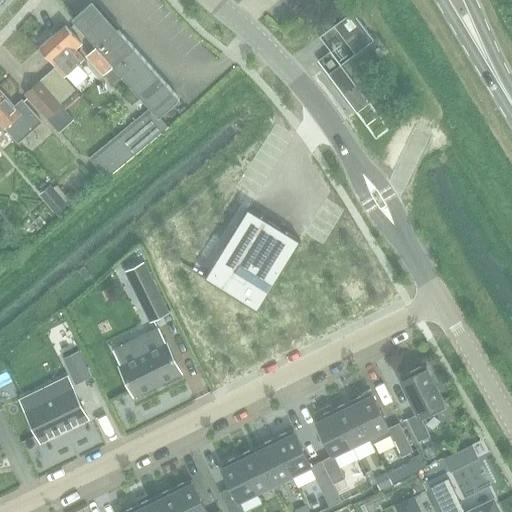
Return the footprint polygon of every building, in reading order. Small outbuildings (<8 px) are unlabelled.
[(72,18),(96,46),(113,64),(112,65),(112,66),(150,107),(159,117),(159,116),(180,98),(117,29),(115,27),(117,24),(118,21),(111,14),(108,14),(105,16),(92,1),(72,18)] [(352,12),(334,25),(355,53),(373,39),(352,12)] [(88,75),(81,67),(85,63),(81,59),(72,49),(79,43),(63,26),(38,48),(62,75),(64,74),(75,86),(88,75)] [(113,64),(96,46),(86,55),(103,75),(112,66),(112,65),(113,64)] [(330,50),(317,60),(328,74),(340,64),(330,50)] [(53,68),(38,81),(59,104),(74,90),(53,68)] [(45,117),(59,104),(38,81),(24,95),(45,117)] [(0,92),(0,124),(16,142),(40,121),(21,99),(12,107),(0,92)] [(168,126),(159,116),(159,117),(150,107),(89,157),(106,178),(168,126)] [(57,213),(67,205),(50,185),(40,194),(57,213)] [(69,190),(64,194),(72,204),(78,199),(69,190)] [(248,208),(205,277),(257,309),(292,253),(300,240),(248,208)] [(150,321),(168,312),(150,276),(132,285),(150,321)] [(134,395),(181,372),(166,341),(165,342),(158,327),(129,342),(136,356),(119,365),(134,395)] [(64,357),(77,383),(90,376),(77,350),(64,357)] [(435,384),(425,364),(399,377),(417,413),(406,418),(418,441),(430,435),(422,419),(446,408),(434,384),(435,384)] [(41,441),(88,418),(72,385),(68,376),(45,387),(50,396),(25,408),(41,441)] [(370,391),(351,400),(369,437),(368,437),(371,444),(390,435),(401,456),(413,450),(399,422),(388,427),(370,391)] [(369,437),(351,400),(333,409),(351,445),(368,437),(369,437)] [(351,445),(333,409),(314,418),(332,455),(321,460),(333,483),(345,477),(333,454),(351,445)] [(293,429),(274,438),(291,475),(310,466),(329,506),(341,500),(333,483),(321,460),(311,465),(293,429)] [(291,475),(274,438),(256,447),(274,483),(291,475)] [(274,483),(256,447),(239,455),(257,491),(274,483)] [(418,454),(411,458),(416,469),(424,466),(418,454)] [(229,511),(244,511),(239,500),(257,491),(239,455),(220,464),(231,487),(220,492),(229,511)] [(386,473),(374,478),(379,489),(391,483),(386,473)] [(207,511),(191,478),(172,488),(183,511),(220,511),(219,510),(214,511),(207,511)] [(458,511),(443,480),(425,488),(436,511),(493,511),(488,503),(469,511),(458,511)] [(183,511),(172,488),(154,496),(161,511),(183,511)] [(161,511),(154,496),(137,505),(140,511),(161,511)] [(397,511),(420,511),(413,496),(395,505),(397,511)]
